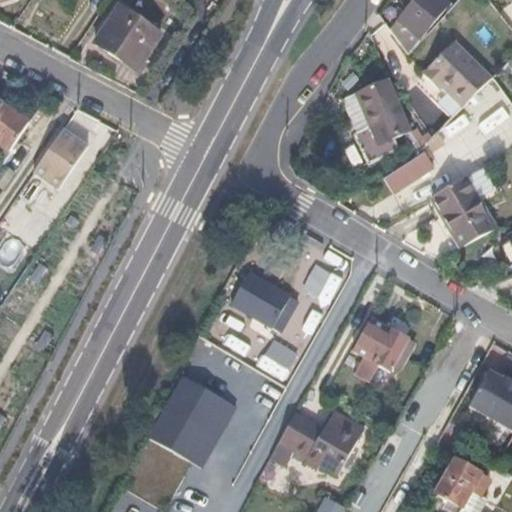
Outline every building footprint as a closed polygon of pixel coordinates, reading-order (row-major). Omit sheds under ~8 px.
[(446,7),(437,0),(410,0),(414,3),(398,23),(417,40),(446,7)] [(161,41),(121,13),(96,49),(136,77),(161,41)] [(433,91),(452,114),(484,85),(448,47),(416,78),(430,94),(433,91)] [(386,139),(404,132),(385,79),(348,94),(365,135),(354,140),(364,164),(391,152),(386,139)] [(25,128),(0,111),(0,151),(6,156),(25,128)] [(62,144),(65,139),(59,135),(56,140),(62,144)] [(62,144),(56,140),(30,178),(55,195),(84,151),(65,139),(62,144)] [(503,174),(511,168),(511,157),(499,165),(503,174)] [(386,197),(413,177),(404,165),(377,183),(386,197)] [(425,183),(432,195),(449,186),(441,173),(425,183)] [(480,218),(460,181),(427,200),(449,236),(480,218)] [(19,247),(0,232),(0,259),(6,265),(19,247)] [(511,235),(501,241),(511,263),(511,235)] [(287,303),(247,278),(229,307),(269,332),(287,303)] [(405,343),(369,322),(349,356),(361,363),(357,368),(368,374),(365,380),(378,389),(405,343)] [(405,411),(402,410),(388,435),(344,511),(362,511),(367,503),(364,502),(369,491),(374,493),(380,481),(376,480),(387,462),(395,466),(453,362),(437,353),(405,411)] [(223,399),(235,371),(210,361),(198,389),(223,399)] [(464,410),(510,440),(511,436),(511,389),(501,382),(499,385),(486,376),(464,410)] [(230,407),(187,383),(155,440),(198,463),(230,407)] [(249,397),(235,423),(260,436),(273,409),(249,397)] [(334,480),(361,434),(331,416),(321,434),(304,425),(285,458),(315,475),(318,470),(334,480)] [(223,442),(207,472),(231,485),(247,455),(223,442)] [(294,511),(313,478),(276,455),(256,491),(292,511),(294,511)] [(450,511),(464,511),(471,502),(482,507),(491,489),(453,466),(433,503),(450,511)]
